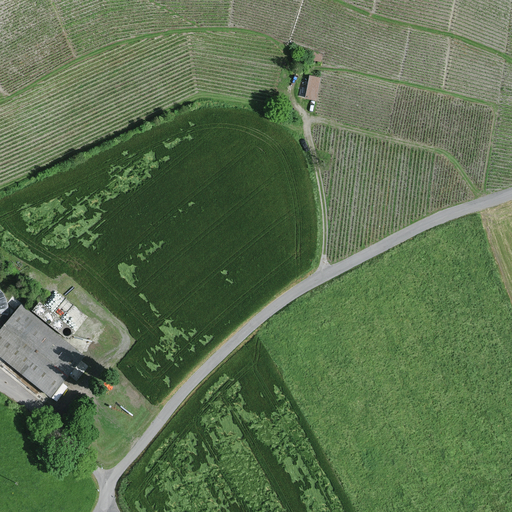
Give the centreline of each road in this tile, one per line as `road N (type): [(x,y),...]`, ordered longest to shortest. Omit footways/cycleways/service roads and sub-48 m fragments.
road 1 (tertiary): [(110,482),(182,392),(291,293),(400,235),(511,192)]
road 2 (track): [(325,274),(321,195),(298,103)]
road 3 (unclassified): [(0,382),(110,482)]
